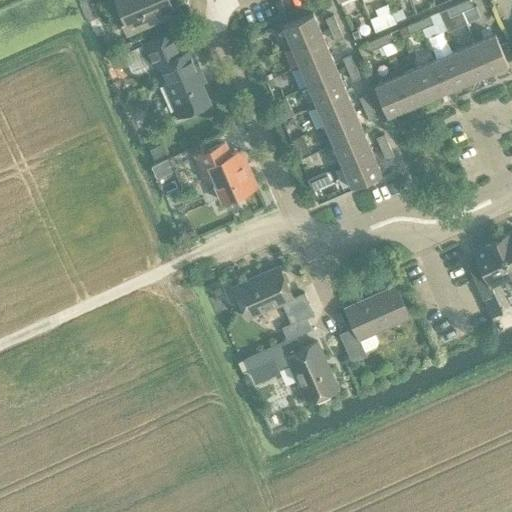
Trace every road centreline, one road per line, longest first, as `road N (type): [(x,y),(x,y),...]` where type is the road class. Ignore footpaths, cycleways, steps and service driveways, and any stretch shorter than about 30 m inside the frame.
road 1 (track): [(0,349),(298,215)]
road 2 (residential): [(331,244),(298,215),(215,11)]
road 3 (residential): [(331,244),(393,220),(446,220),(511,192)]
